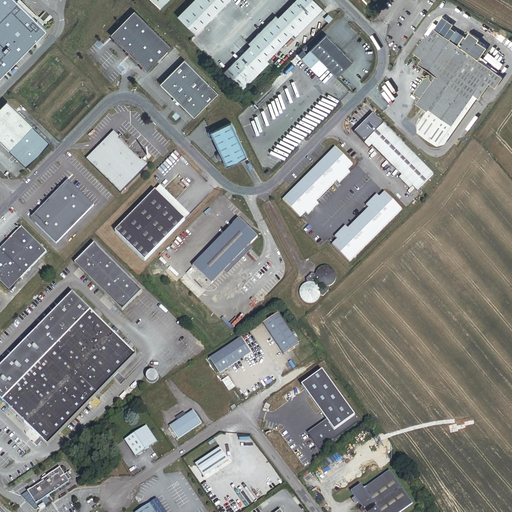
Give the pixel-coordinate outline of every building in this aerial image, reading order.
[(0,0),(0,77),(46,30),(15,0),(0,0)] [(151,0),(160,9),(168,0),(151,0)] [(193,0),(177,16),(196,35),(230,0),(193,0)] [(323,9),(313,0),(295,0),(278,18),(276,16),(248,44),(250,46),(224,72),(242,90),(269,63),(267,61),(293,34),(295,36),(323,9)] [(171,47),(135,11),(111,35),(148,71),(171,47)] [(426,18),(405,49),(420,59),(417,64),(431,73),(429,75),(426,75),(427,77),(424,78),(414,94),(420,98),(417,104),(426,110),(417,124),(418,133),(438,146),(444,144),(477,97),(478,98),(489,83),(495,87),(499,81),(500,75),(485,65),(487,62),(483,59),(481,62),(478,60),(487,48),(477,42),(479,39),(469,32),(466,38),(464,36),(462,38),(454,32),(455,31),(443,23),(446,19),(435,12),(430,20),(426,18)] [(353,62),(326,35),(311,50),(328,68),(337,77),(353,62)] [(328,68),(311,50),(302,59),(319,77),(328,68)] [(483,58),(499,69),(503,63),(487,52),(483,58)] [(219,94),(185,60),(161,84),(194,118),(219,94)] [(50,143),(7,101),(0,108),(0,140),(27,167),(50,143)] [(433,174),(373,114),(356,130),(361,136),(359,138),(369,148),(372,146),(402,176),(399,178),(409,188),(412,185),(417,190),(433,174)] [(215,127),(206,131),(207,133),(208,133),(214,145),(213,145),(214,147),(217,146),(220,152),(216,154),(220,161),(223,159),(226,166),(247,156),(231,122),(216,130),(215,127)] [(120,137),(114,132),(86,160),(120,194),(148,166),(142,160),(140,161),(118,139),(120,137)] [(353,165),(335,147),(282,200),(300,218),(305,213),(307,215),(318,204),(316,201),(336,181),(339,184),(350,173),(347,171),(353,165)] [(93,205),(68,180),(31,219),(56,243),(93,205)] [(165,191),(161,187),(116,232),(145,260),(185,220),(179,215),(183,211),(180,208),(176,211),(160,196),(165,191)] [(337,239),(332,245),(349,262),(401,209),(385,193),(379,198),(377,195),(366,206),(368,208),(348,228),(345,226),(334,237),(337,239)] [(257,238),(239,220),(193,269),(211,286),(257,238)] [(47,252),(22,228),(0,249),(0,280),(10,290),(47,252)] [(79,270),(87,277),(106,257),(93,245),(74,264),(79,270)] [(140,291),(106,257),(87,277),(121,310),(140,291)] [(329,267),(327,267),(324,267),(321,268),(319,270),(317,273),(316,275),(316,278),(317,281),(319,284),(322,285),(325,286),(328,286),(330,286),(332,284),(334,282),(335,280),(336,278),(336,275),(335,272),(334,270),(332,269),(329,267)] [(312,283),(316,278),(316,275),(312,274),(306,280),(307,284),(308,283),(311,283),(312,283)] [(312,283),(311,283),(308,283),(307,284),(305,284),(302,286),(301,289),(300,292),(300,295),(301,298),(303,300),(305,302),(308,303),(311,303),(314,302),(316,300),(318,299),(319,296),(320,294),(319,291),(319,289),(317,287),(315,285),(313,284),(312,283)] [(135,355),(72,293),(0,366),(0,398),(16,414),(27,425),(48,445),(135,355)] [(275,311),(261,321),(282,352),(296,342),(275,311)] [(209,356),(219,372),(250,351),(240,335),(209,356)] [(357,420),(322,370),(301,385),(325,418),(306,432),(318,448),(357,420)] [(148,381),(150,382),(152,382),(153,382),(155,381),(156,380),(157,378),(158,376),(157,374),(156,373),(155,372),(153,371),(152,371),(150,371),(148,372),(147,374),(146,376),(146,378),(147,379),(148,381)] [(200,423),(191,409),(167,424),(176,438),(200,423)] [(134,454),(156,439),(145,423),(123,438),(134,454)] [(202,475),(227,458),(219,445),(193,462),(202,475)] [(63,472),(58,465),(41,477),(42,478),(26,489),(35,501),(48,492),(68,478),(67,477),(69,475),(65,470),(63,472)] [(360,508),(362,511),(397,511),(411,502),(386,469),(361,488),(358,484),(347,492),(360,508)] [(148,502),(154,511),(165,511),(155,497),(148,502)] [(133,511),(132,511),(154,511),(148,502),(133,511)]
